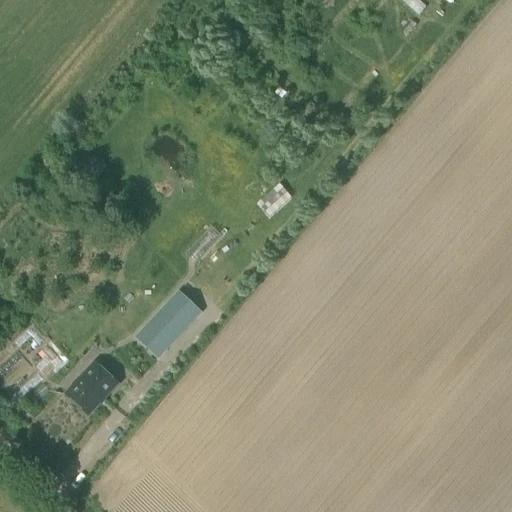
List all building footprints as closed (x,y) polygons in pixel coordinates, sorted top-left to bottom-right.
[(357,99),(350,94),(339,108),(346,113),(357,99)] [(292,200),(280,186),(257,204),(268,218),(292,200)] [(182,256),(189,267),(202,258),(194,247),(182,256)] [(202,314),(178,292),(134,338),(158,361),(202,314)] [(98,322),(109,333),(131,311),(120,300),(98,322)] [(120,322),(117,340),(128,342),(131,324),(120,322)] [(89,418),(118,389),(95,366),(66,396),(89,418)]
